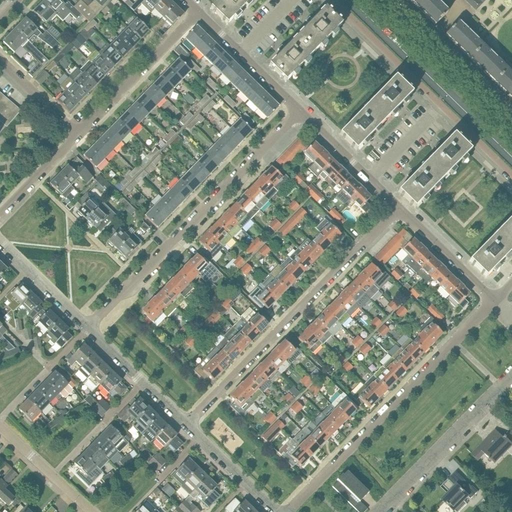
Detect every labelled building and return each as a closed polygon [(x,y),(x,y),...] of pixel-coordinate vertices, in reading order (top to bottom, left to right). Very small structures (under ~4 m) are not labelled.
[(62,21),(69,14),(75,20),(79,23),(84,18),(81,15),(73,7),(71,5),(65,0),(45,0),(43,3),(56,15),(62,21)] [(84,18),(87,21),(101,7),(94,0),(87,7),(80,0),(73,7),(81,15),(84,18)] [(112,0),(110,3),(106,7),(109,10),(111,12),(115,8),(114,6),(118,1),(117,0),(112,0)] [(137,0),(133,4),(130,8),(133,11),(141,4),(144,0),(137,0)] [(144,0),(141,4),(150,13),(154,9),(161,0),(144,0)] [(168,0),(161,0),(154,9),(163,18),(174,5),(168,0)] [(218,0),(213,5),(210,8),(213,12),(227,25),(230,22),(239,12),(240,13),(244,9),(243,8),(251,0),(218,0)] [(409,0),(435,25),(448,11),(436,0),(409,0)] [(478,0),(477,0),(471,6),(475,11),(482,3),(478,0)] [(50,21),(56,15),(43,3),(34,12),(46,23),(49,20),(50,21)] [(163,18),(151,29),(155,33),(167,22),(172,27),(184,14),(174,5),(163,18)] [(106,7),(101,12),(105,15),(109,10),(106,7)] [(309,25),(297,37),(313,53),(339,27),(342,25),(325,8),(322,11),(313,21),(309,17),(305,21),(309,25)] [(27,42),(35,34),(37,37),(41,34),(26,19),(14,30),(27,42)] [(137,19),(128,28),(140,40),(149,31),(137,19)] [(93,20),(88,25),(92,29),(97,24),(93,20)] [(458,22),(445,35),(470,59),(480,49),(483,46),(458,22)] [(88,25),(83,30),(87,34),(92,29),(88,25)] [(46,31),(54,39),(55,40),(60,35),(51,26),(46,31)] [(197,26),(185,38),(185,39),(195,48),(206,36),(197,26)] [(128,28),(119,37),(131,49),(140,40),(128,28)] [(32,78),(40,69),(47,62),(27,42),(14,30),(3,42),(14,53),(20,46),(38,62),(27,73),(32,78)] [(41,34),(37,37),(56,50),(61,45),(55,40),(54,39),(46,31),(42,35),(41,34)] [(70,43),(74,47),(75,48),(84,39),(79,34),(70,43)] [(206,36),(195,48),(204,56),(215,44),(206,36)] [(119,37),(110,46),(122,58),(131,49),(119,37)] [(272,63),(269,66),(285,82),(288,79),(313,53),(297,37),(285,49),(281,45),(277,49),(281,53),(272,63)] [(70,43),(65,48),(69,52),(74,47),(70,43)] [(107,44),(98,53),(113,68),(122,58),(110,46),(107,44)] [(215,44),(204,56),(212,65),(224,53),(215,44)] [(179,45),(173,51),(183,60),(188,54),(179,45)] [(470,59),(494,83),(508,69),(483,46),(480,49),(470,59)] [(95,50),(86,58),(89,61),(104,77),(113,68),(98,53),(95,50)] [(224,53),(212,65),(221,74),(233,62),(224,53)] [(57,56),(52,61),(56,65),(61,60),(57,56)] [(178,59),(170,68),(182,80),(190,71),(191,71),(179,59),(178,59)] [(192,69),(195,65),(191,60),(187,64),(192,69)] [(52,61),(48,66),(51,70),(56,65),(52,61)] [(89,61),(80,70),(95,86),(104,77),(89,61)] [(233,62),(221,74),(230,83),(242,71),(233,62)] [(195,65),(192,69),(196,73),(200,70),(195,65)] [(69,77),(86,95),(95,86),(80,70),(77,68),(69,77)] [(170,68),(161,77),(173,89),(182,80),(170,68)] [(511,73),(508,69),(494,83),(511,100),(511,73)] [(44,70),(34,80),(40,85),(49,76),(44,70)] [(242,71),(230,83),(239,92),(251,80),(242,71)] [(69,77),(60,86),(65,92),(77,104),(86,95),(69,77)] [(161,77),(152,86),(164,98),(173,89),(161,77)] [(392,80),(367,106),(384,122),(396,110),(397,111),(401,107),(400,106),(409,96),(412,93),(395,77),(392,80)] [(205,82),(210,86),(213,83),(209,78),(205,82)] [(251,80),(239,92),(248,101),(260,89),(251,80)] [(218,87),(213,83),(210,86),(214,91),(218,87)] [(152,86),(144,95),(156,106),(164,98),(152,86)] [(260,89),(248,101),(257,109),(269,97),(260,89)] [(65,92),(56,101),(68,113),(77,104),(65,92)] [(187,92),(182,97),(190,105),(195,100),(187,92)] [(144,95),(135,103),(147,115),(156,106),(144,95)] [(206,95),(202,100),(205,103),(210,99),(206,95)] [(223,99),(228,104),(231,100),(227,96),(223,99)] [(269,97),(257,109),(267,118),(267,119),(275,110),(279,107),(278,106),(269,97)] [(8,100),(1,108),(5,112),(12,104),(8,100)] [(201,108),(205,103),(202,100),(197,105),(201,108)] [(231,100),(228,104),(232,108),(236,105),(231,100)] [(212,101),(207,105),(211,109),(215,104),(212,101)] [(135,103),(127,112),(139,124),(147,115),(135,103)] [(12,104),(5,112),(9,116),(16,107),(12,104)] [(206,114),(211,109),(207,105),(203,110),(206,114)] [(384,122),(367,106),(342,131),(339,134),(356,151),(368,138),(369,139),(373,135),(372,134),(384,122)] [(16,107),(9,116),(14,119),(21,111),(16,107)] [(9,116),(5,112),(0,117),(0,121),(2,124),(9,116)] [(127,112),(118,121),(130,133),(139,124),(127,112)] [(185,117),(188,121),(193,116),(189,113),(185,117)] [(244,113),(241,117),(246,121),(249,118),(244,113)] [(9,116),(2,124),(6,128),(14,119),(9,116)] [(184,125),(188,121),(185,117),(180,122),(184,125)] [(195,118),(190,123),(194,126),(198,122),(195,118)] [(254,122),(249,118),(246,121),(250,126),(254,122)] [(240,120),(231,128),(243,140),(252,131),(240,119),(240,120)] [(118,121),(110,130),(122,141),(130,133),(118,121)] [(189,131),(194,126),(190,123),(186,128),(189,131)] [(231,128),(222,137),(234,149),(243,140),(231,128)] [(110,130),(101,138),(113,150),(122,141),(110,130)] [(167,135),(171,138),(176,134),(172,130),(167,135)] [(438,151),(426,163),(443,179),(467,154),(471,151),(454,134),(442,147),(438,143),(434,147),(438,151)] [(166,143),(171,138),(167,135),(163,139),(166,143)] [(178,136),(173,140),(177,144),(181,139),(178,136)] [(222,137),(214,146),(226,158),(234,149),(222,137)] [(295,141),(303,150),(307,145),(299,137),(295,141)] [(101,138),(93,147),(105,159),(113,150),(101,138)] [(177,144),(173,140),(169,145),(172,149),(177,144)] [(290,146),(299,154),(303,150),(295,141),(290,146)] [(314,143),(304,153),(313,162),(324,151),(320,148),(314,143)] [(214,146),(205,155),(217,166),(226,158),(214,146)] [(286,150),(295,158),(299,154),(290,146),(286,150)] [(93,147),(84,156),(96,168),(105,159),(93,147)] [(150,152),(154,156),(158,151),(155,148),(150,152)] [(282,154),(291,162),(295,158),(286,150),(282,154)] [(313,162),(307,169),(316,178),(322,172),(333,161),(327,155),(328,155),(324,151),(313,162)] [(149,160),(154,156),(150,152),(146,157),(149,160)] [(160,153),(156,158),(159,161),(164,157),(160,153)] [(275,161),(284,169),(291,162),(282,154),(275,161)] [(205,155),(197,163),(209,175),(217,166),(205,155)] [(72,162),(75,165),(80,170),(82,168),(84,165),(76,157),(72,162)] [(159,161),(156,158),(151,162),(155,166),(159,161)] [(333,161),(322,172),(327,176),(324,180),(328,185),(332,181),(343,170),(339,166),(339,167),(333,161)] [(197,163),(188,172),(200,184),(209,175),(197,163)] [(398,192),(415,208),(418,205),(443,179),(426,163),(414,175),(411,172),(407,176),(410,179),(398,192)] [(85,183),(91,176),(82,168),(80,170),(75,165),(71,170),(68,166),(59,175),(70,186),(79,177),(85,183)] [(137,173),(141,169),(138,165),(133,170),(137,173)] [(265,173),(262,176),(277,191),(289,179),(280,170),(277,173),(271,167),(266,173),(265,173)] [(132,178),(137,173),(133,170),(129,174),(132,178)] [(332,181),(328,185),(333,189),(336,185),(341,190),(351,179),(346,174),(346,173),(343,170),(332,181)] [(143,171),(139,175),(142,179),(147,174),(143,171)] [(188,172),(180,181),(192,193),(200,184),(188,172)] [(59,175),(50,184),(65,199),(74,189),(70,186),(59,175)] [(103,188),(107,183),(99,175),(94,180),(103,188)] [(139,175),(134,180),(138,183),(142,179),(139,175)] [(259,180),(253,186),(268,201),(277,191),(262,176),(258,180),(259,180)] [(120,183),(123,187),(128,182),(125,178),(120,183)] [(341,190),(336,195),(345,204),(350,199),(361,188),(358,184),(357,185),(351,179),(341,190)] [(180,181),(171,190),(183,201),(192,193),(180,181)] [(108,193),(112,188),(107,183),(103,188),(108,193)] [(130,184),(126,189),(129,192),(134,188),(130,184)] [(308,187),(305,190),(314,199),(320,193),(310,184),(308,187)] [(247,191),(244,195),(259,210),(268,201),(253,186),(247,192),(247,191)] [(350,199),(345,204),(349,209),(355,203),(365,213),(371,207),(366,202),(370,198),(364,192),(365,191),(361,188),(350,199)] [(171,190),(162,198),(175,210),(183,201),(171,190)] [(87,193),(74,206),(78,210),(77,211),(78,212),(78,213),(81,216),(82,215),(86,220),(97,208),(89,200),(92,197),(87,193)] [(320,193),(314,199),(317,202),(323,197),(320,193)] [(240,199),(235,205),(250,219),(259,210),(244,195),(240,198),(240,199)] [(162,198),(154,207),(166,219),(175,210),(162,198)] [(127,203),(123,199),(118,203),(123,207),(127,203)] [(293,201),(290,204),(295,209),(299,206),(293,201)] [(97,208),(86,220),(88,221),(87,222),(90,225),(91,224),(95,229),(96,228),(100,233),(117,216),(103,203),(97,208)] [(135,211),(127,203),(123,207),(131,215),(135,211)] [(290,204),(287,207),(292,213),(295,209),(290,204)] [(229,210),(225,214),(241,229),(250,219),(235,205),(229,210)] [(145,216),(157,228),(166,219),(154,207),(145,216)] [(298,211),(303,217),(307,213),(301,208),(298,211)] [(333,208),(328,213),(333,217),(337,213),(333,208)] [(298,211),(289,221),(294,226),(303,217),(298,211)] [(337,213),(333,217),(341,225),(345,221),(337,213)] [(222,217),(217,223),(232,238),(241,229),(225,214),(222,217)] [(511,217),(497,233),(511,247),(511,217)] [(275,219),(272,223),(277,228),(281,224),(275,219)] [(324,219),(314,228),(320,234),(331,245),(335,241),(334,240),(340,234),(339,233),(341,230),(331,220),(329,223),(324,219)] [(289,221),(279,230),(285,235),(294,226),(289,221)] [(144,223),(139,227),(144,233),(149,228),(144,223)] [(211,229),(207,232),(223,247),(232,238),(217,223),(211,229)] [(272,223),(269,226),(274,231),(277,228),(272,223)] [(113,236),(108,241),(109,242),(108,243),(112,246),(113,245),(117,250),(133,234),(129,230),(124,235),(115,226),(109,232),(113,236)] [(402,229),(398,233),(406,242),(402,246),(400,248),(408,255),(401,262),(405,266),(406,265),(408,263),(422,248),(402,229)] [(279,230),(276,233),(282,239),(285,235),(279,230)] [(204,236),(198,242),(203,246),(200,249),(206,255),(211,260),(223,248),(223,247),(207,232),(204,236)] [(406,242),(398,233),(393,238),(402,246),(406,242)] [(502,261),(511,250),(511,247),(497,233),(472,258),(469,261),(486,278),(498,265),(499,266),(503,262),(502,261)] [(133,234),(117,250),(118,251),(117,252),(121,255),(121,254),(126,258),(142,242),(133,234)] [(316,239),(312,243),(322,253),(327,248),(328,248),(331,245),(320,234),(315,238),(316,239)] [(257,238),(254,241),(259,246),(263,243),(257,238)] [(398,250),(400,248),(402,246),(393,238),(389,242),(398,250)] [(316,259),(322,253),(312,243),(307,239),(298,248),(302,252),(313,263),(317,259),(316,259)] [(254,241),(250,245),(256,250),(259,246),(254,241)] [(385,246),(394,254),(398,250),(389,242),(385,246)] [(265,245),(261,249),(267,254),(270,250),(265,245)] [(249,246),(245,250),(250,256),(254,251),(249,246)] [(381,250),(389,259),(394,254),(385,246),(381,250)] [(313,263),(302,252),(298,248),(289,257),(303,272),(309,266),(310,267),(313,263)] [(408,263),(406,265),(416,274),(416,273),(418,272),(432,257),(422,248),(408,263)] [(261,249),(258,252),(263,257),(267,254),(261,249)] [(389,259),(381,250),(377,255),(385,263),(389,259)] [(191,261),(187,265),(198,275),(202,280),(204,282),(216,270),(201,254),(198,257),(197,256),(191,261)] [(374,258),(382,266),(385,263),(377,255),(374,258)] [(239,256),(235,260),(241,265),(244,262),(239,256)] [(289,257),(280,267),(295,282),(299,278),(298,277),(303,272),(289,257)] [(418,272),(416,273),(425,282),(428,280),(430,277),(441,266),(432,257),(418,272)] [(235,260),(232,263),(237,268),(241,265),(235,260)] [(246,264),(243,267),(248,272),(252,269),(246,264)] [(184,269),(178,275),(188,285),(197,275),(187,265),(183,269),(184,269)] [(269,274),(270,276),(285,290),(291,285),(291,286),(295,282),(280,267),(278,265),(269,274)] [(365,270),(361,274),(378,290),(390,278),(380,268),(377,271),(371,265),(365,271),(365,270)] [(441,266),(430,277),(440,286),(450,276),(441,266)] [(243,267),(240,271),(245,276),(248,272),(243,267)] [(396,268),(391,274),(394,277),(399,272),(396,268)] [(399,272),(394,277),(397,281),(403,275),(399,272)] [(358,278),(353,283),(367,297),(369,300),(378,290),(361,274),(358,277),(358,278)] [(172,279),(169,283),(179,294),(185,299),(194,290),(188,285),(178,275),(173,280),(172,279)] [(262,285),(277,300),(281,297),(280,296),(285,290),(270,276),(261,285),(262,285)] [(450,276),(440,286),(449,295),(459,285),(450,276)] [(14,288),(5,297),(9,301),(11,303),(7,306),(11,309),(6,314),(10,318),(7,322),(14,330),(15,328),(14,319),(13,312),(21,304),(32,293),(22,283),(16,289),(14,288)] [(179,294),(169,283),(165,287),(165,288),(160,293),(176,309),(185,299),(179,294)] [(347,289),(343,292),(358,307),(360,309),(369,300),(367,297),(353,283),(347,289)] [(250,298),(260,308),(263,305),(267,309),(273,304),(277,300),(262,285),(250,298)] [(459,285),(449,295),(462,308),(468,303),(464,299),(469,294),(459,285)] [(415,287),(409,292),(413,295),(418,290),(415,287)] [(222,299),(225,296),(219,290),(216,293),(222,299)] [(418,290),(413,295),(416,299),(421,293),(418,290)] [(340,296),(334,302),(345,312),(349,316),(358,307),(343,292),(340,296)] [(32,320),(30,322),(42,310),(39,306),(42,303),(32,293),(21,304),(31,314),(29,316),(32,320)] [(176,309),(160,293),(155,299),(154,298),(150,302),(161,312),(167,318),(176,309)] [(219,303),(222,299),(216,293),(213,297),(219,303)] [(228,298),(224,301),(230,307),(234,304),(228,298)] [(394,299),(391,302),(396,308),(400,304),(394,299)] [(224,301),(221,305),(227,311),(230,307),(224,301)] [(161,312),(150,302),(147,306),(142,312),(152,322),(161,312)] [(328,307),(325,311),(340,325),(349,316),(345,312),(334,302),(329,308),(328,307)] [(391,302),(387,306),(393,311),(396,308),(391,302)] [(431,305),(427,309),(431,314),(435,309),(431,305)] [(398,310),(404,315),(407,312),(402,306),(398,310)] [(204,318),(207,314),(201,308),(198,312),(204,318)] [(435,309),(431,314),(440,322),(444,317),(435,309)] [(48,331),(59,320),(49,310),(46,313),(42,310),(30,322),(34,326),(38,321),(48,331)] [(400,319),(404,315),(398,310),(395,313),(400,319)] [(244,321),(259,335),(262,331),(268,325),(258,315),(257,316),(253,311),(244,321)] [(322,315),(316,321),(330,334),(332,336),(341,327),(340,325),(325,311),(321,314),(322,315)] [(200,321),(204,318),(198,312),(194,315),(200,321)] [(209,316),(206,320),(212,326),(215,322),(209,316)] [(436,339),(442,334),(438,330),(440,327),(430,317),(419,329),(422,333),(433,344),(437,340),(436,339)] [(241,318),(232,327),(249,344),(255,338),(255,339),(259,335),(244,321),(241,318)] [(376,318),(372,321),(378,326),(381,323),(376,318)] [(59,320),(48,331),(45,334),(51,339),(49,341),(54,345),(55,343),(56,343),(61,348),(61,349),(72,338),(71,338),(66,332),(69,330),(69,329),(68,329),(59,320)] [(206,320),(203,323),(209,329),(212,326),(206,320)] [(310,326),(307,329),(321,344),(330,334),(316,321),(311,326),(310,326)] [(372,321),(369,324),(374,330),(378,326),(372,321)] [(230,329),(223,336),(225,338),(225,339),(230,343),(241,354),(244,350),(249,344),(232,327),(230,325),(228,327),(230,329)] [(380,328),(385,334),(389,330),(383,325),(380,328)] [(186,336),(189,333),(183,327),(180,330),(186,336)] [(382,337),(385,334),(380,328),(377,332),(382,337)] [(304,333),(298,339),(312,353),(321,344),(307,329),(303,333),(304,333)] [(182,340),(186,336),(180,330),(176,334),(182,340)] [(430,347),(433,344),(422,333),(417,338),(418,338),(413,343),(423,352),(429,347),(430,347)] [(191,335),(188,339),(194,344),(197,341),(191,335)] [(358,336),(354,340),(360,345),(363,341),(358,336)] [(225,338),(215,347),(231,363),(237,357),(241,354),(225,339),(225,338)] [(418,358),(423,352),(413,343),(409,338),(400,347),(415,362),(419,359),(418,358)] [(188,339),(184,342),(191,348),(194,344),(188,339)] [(354,340),(351,343),(356,348),(360,345),(354,340)] [(289,346),(284,341),(279,347),(278,347),(274,350),(289,364),(290,365),(301,353),(292,343),(289,346)] [(365,344),(362,347),(367,352),(371,349),(365,344)] [(76,361),(81,366),(93,354),(84,345),(67,361),(71,366),(76,361)] [(9,357),(20,353),(18,347),(7,352),(9,357)] [(215,347),(206,357),(222,372),(226,369),(226,368),(231,363),(215,347)] [(362,347),(358,350),(364,356),(367,352),(362,347)] [(399,347),(390,357),(391,357),(405,371),(411,365),(411,366),(415,362),(400,347),(399,347)] [(271,355),(266,360),(280,374),(290,365),(289,364),(274,350),(271,354),(271,355)] [(0,360),(9,357),(7,352),(0,354),(0,360)] [(81,366),(77,370),(87,379),(102,363),(93,354),(81,366)] [(339,355),(336,358),(341,363),(345,360),(339,355)] [(206,357),(193,370),(204,381),(209,377),(213,381),(218,376),(219,376),(222,372),(206,357)] [(391,357),(382,366),(397,381),(400,377),(405,371),(391,357)] [(336,358),(333,362),(338,367),(341,363),(336,358)] [(271,384),(280,374),(266,360),(261,366),(260,365),(256,369),(271,384)] [(349,371),(352,367),(347,362),(344,366),(349,371)] [(102,363),(87,379),(96,388),(99,384),(111,372),(102,363)] [(346,374),(349,371),(344,366),(340,369),(346,374)] [(372,375),(373,376),(387,390),(392,384),(393,384),(397,381),(381,366),(372,375)] [(55,372),(46,382),(59,394),(61,397),(63,398),(76,384),(60,368),(56,372),(55,372)] [(253,373),(248,379),(262,393),(271,384),(256,369),(253,373)] [(119,382),(121,381),(111,372),(99,384),(103,388),(102,389),(106,393),(107,392),(110,395),(112,396),(116,392),(119,396),(126,389),(119,382)] [(306,375),(303,378),(309,384),(312,381),(306,375)] [(373,376),(364,385),(379,399),(382,396),(382,395),(387,390),(373,376)] [(309,384),(303,378),(300,382),(306,388),(309,384)] [(242,384),(238,388),(249,398),(253,403),(263,393),(262,393),(248,379),(242,384)] [(46,382),(37,391),(49,403),(54,398),(57,400),(61,397),(59,394),(46,382)] [(311,386),(317,392),(321,389),(315,383),(311,386)] [(375,403),(379,399),(364,385),(351,397),(360,406),(363,403),(369,408),(374,403),(375,403)] [(288,394),(294,400),(300,394),(293,386),(288,390),(290,392),(288,394)] [(314,396),(317,392),(311,386),(308,390),(314,396)] [(238,388),(234,391),(235,392),(229,398),(234,402),(230,406),(240,416),(253,403),(249,398),(238,388)] [(37,391),(28,400),(40,412),(49,403),(37,391)] [(350,417),(358,408),(343,393),(331,405),(346,421),(350,417)] [(288,394),(285,397),(291,403),(294,400),(288,394)] [(86,402),(88,404),(93,400),(89,396),(84,400),(87,402),(86,402)] [(297,400),(301,406),(306,403),(301,396),(297,400)] [(291,403),(285,397),(281,400),(287,406),(291,403)] [(127,406),(117,416),(124,422),(131,415),(136,420),(148,408),(139,399),(136,401),(134,398),(129,404),(131,406),(129,408),(127,406)] [(106,412),(110,408),(101,399),(97,404),(106,412)] [(30,423),(40,412),(28,400),(19,410),(25,416),(24,418),(30,423)] [(93,409),(97,404),(93,400),(88,404),(93,409)] [(296,402),(293,405),(299,411),(302,408),(296,402)] [(101,417),(106,412),(97,404),(93,409),(101,417)] [(293,405),(290,408),(296,414),(299,411),(293,405)] [(330,405),(321,414),(327,420),(337,430),(342,424),(343,424),(346,421),(331,405),(330,405)] [(148,408),(136,420),(132,425),(141,434),(158,417),(148,408)] [(270,412),(267,416),(273,421),(276,418),(270,412)] [(321,414),(312,423),(315,426),(317,429),(328,439),(332,436),(331,435),(337,430),(327,420),(321,414)] [(273,421),(267,416),(263,419),(269,425),(273,421)] [(167,426),(158,417),(141,434),(151,443),(155,439),(167,426)] [(278,420),(275,424),(281,430),(285,427),(278,420)] [(51,421),(50,422),(46,425),(50,430),(55,426),(51,421)] [(310,422),(301,431),(319,448),(324,443),(325,443),(328,439),(317,429),(315,426),(312,423),(310,422)] [(117,423),(112,428),(123,438),(128,434),(119,425),(117,423)] [(275,424),(262,437),(268,444),(281,430),(275,424)] [(128,443),(127,442),(123,438),(111,426),(101,436),(118,451),(119,453),(128,443)] [(177,435),(167,426),(155,439),(166,449),(170,445),(176,451),(183,444),(175,437),(177,435)] [(494,463),(511,445),(511,429),(504,438),(496,430),(472,454),(471,454),(478,461),(478,460),(484,453),(490,459),(489,459),(490,460),(491,460),(494,463)] [(301,431),(292,441),(299,447),(310,458),(314,454),(313,454),(319,448),(301,431)] [(128,434),(123,438),(127,442),(132,438),(128,434)] [(118,451),(101,436),(92,445),(105,457),(109,461),(118,451)] [(307,461),(310,458),(299,447),(291,439),(286,444),(290,449),(282,457),(292,467),(296,463),(300,467),(306,461),(307,461)] [(92,445),(83,454),(100,470),(109,461),(105,457),(92,445)] [(144,459),(148,454),(144,450),(139,454),(144,459)] [(83,454),(74,464),(79,469),(74,474),(88,487),(91,483),(102,472),(100,470),(83,454)] [(128,463),(133,459),(129,454),(124,458),(128,463)] [(144,459),(148,463),(152,458),(148,454),(144,459)] [(157,454),(152,458),(161,467),(166,462),(157,454)] [(123,467),(128,463),(124,458),(119,462),(123,467)] [(152,458),(148,463),(157,471),(161,467),(152,458)] [(176,480),(181,485),(198,468),(188,459),(172,476),(176,480)] [(181,485),(180,487),(189,496),(195,490),(207,477),(198,468),(181,485)] [(17,474),(12,469),(1,481),(0,479),(0,499),(8,507),(11,504),(15,508),(22,500),(6,486),(17,474)] [(456,471),(448,479),(456,487),(443,500),(455,511),(459,511),(467,504),(464,500),(468,496),(471,499),(478,491),(473,486),(472,487),(456,471)] [(111,472),(106,475),(110,480),(115,477),(111,472)] [(332,487),(341,496),(357,511),(364,511),(367,509),(360,502),(368,493),(347,472),(343,476),(342,474),(337,480),(338,481),(332,487)] [(106,475),(106,476),(101,479),(106,484),(110,480),(106,475)] [(213,490),(216,487),(207,477),(195,490),(204,499),(202,501),(201,500),(201,501),(209,509),(209,508),(208,507),(220,495),(219,496),(213,490)] [(169,497),(175,492),(167,484),(162,489),(169,497)] [(495,487),(493,487),(489,491),(494,496),(499,491),(495,487)] [(251,511),(253,510),(244,501),(240,505),(236,500),(235,501),(233,499),(225,508),(226,510),(227,511),(251,511)] [(136,511),(155,511),(157,511),(147,501),(147,502),(145,500),(135,510),(136,511)] [(188,508),(190,506),(184,501),(181,504),(187,509),(188,508)]
